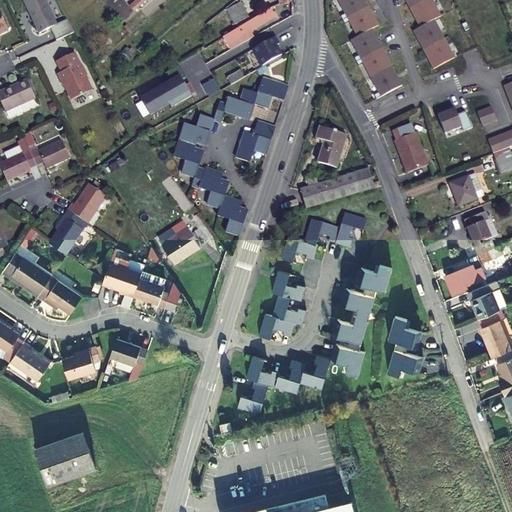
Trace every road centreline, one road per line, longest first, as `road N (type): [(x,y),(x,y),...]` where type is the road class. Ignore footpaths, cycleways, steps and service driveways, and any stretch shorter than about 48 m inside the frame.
road 1 (residential): [(361,127),(508,511)]
road 2 (tertiary): [(222,335),(311,56)]
road 3 (residential): [(217,351),(120,317),(49,330),(0,298)]
road 4 (residential): [(222,335),(280,351),(299,344),(332,262)]
road 5 (tertiary): [(172,511),(217,351)]
